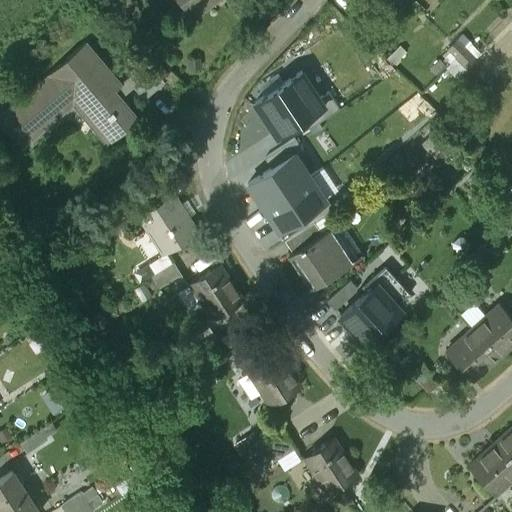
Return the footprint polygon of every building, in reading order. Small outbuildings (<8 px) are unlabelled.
[(178,0),(190,14),(206,1),(205,0),(178,0)] [(122,84),(87,42),(50,73),(50,74),(42,81),(65,110),(78,99),(98,123),(94,126),(107,142),(137,117),(115,90),(122,84)] [(469,61),(451,42),(440,51),(458,71),(469,61)] [(146,62),(129,76),(146,97),(166,80),(146,62)] [(323,103),(301,70),(254,101),(277,135),(323,103)] [(40,79),(18,97),(19,99),(0,113),(0,120),(21,146),(65,110),(42,81),(40,79)] [(373,142),(382,154),(394,144),(385,132),(373,142)] [(264,206),(309,175),(293,152),(248,183),(264,206)] [(171,166),(148,181),(160,200),(174,191),(174,192),(184,186),(171,166)] [(309,175),(264,206),(280,228),(324,197),(309,175)] [(160,200),(138,214),(163,253),(199,230),(174,192),(174,191),(160,200)] [(313,220),(284,239),(292,250),(320,231),(313,220)] [(320,231),(292,250),(314,284),(351,259),(329,226),(320,231)] [(174,262),(153,275),(160,287),(181,273),(174,262)] [(223,274),(218,266),(220,264),(220,263),(190,283),(214,319),(244,300),(226,272),(223,274)] [(366,290),(339,314),(363,341),(400,308),(396,303),(410,291),(384,263),(360,284),(366,290)] [(325,299),(333,308),(355,288),(356,285),(350,278),(325,299)] [(500,306),(488,317),(485,314),(472,326),(498,355),(511,342),(511,316),(499,302),(498,303),(500,306)] [(472,326),(459,338),(461,340),(448,352),(446,349),(445,350),(471,379),(498,355),(472,326)] [(280,361),(275,353),(277,351),(276,350),(247,369),(271,406),(300,386),(283,359),(280,361)] [(439,381),(422,363),(412,372),(428,391),(439,381)] [(281,425),(261,439),(268,450),(289,436),(281,425)] [(511,426),(495,443),(511,461),(511,426)] [(40,428),(21,441),(28,451),(47,438),(40,428)] [(289,436),(268,450),(275,461),(296,448),(289,436)] [(334,438),(305,457),(329,494),(358,474),(340,447),(338,449),(333,441),(335,439),(334,438)] [(511,461),(495,443),(468,467),(495,496),(496,495),(493,492),(506,481),(508,483),(511,479),(511,461)] [(38,511),(12,470),(0,477),(0,511),(38,511)] [(82,492),(63,505),(67,511),(72,511),(88,502),(82,492)] [(88,502),(72,511),(93,511),(94,511),(88,502)]
